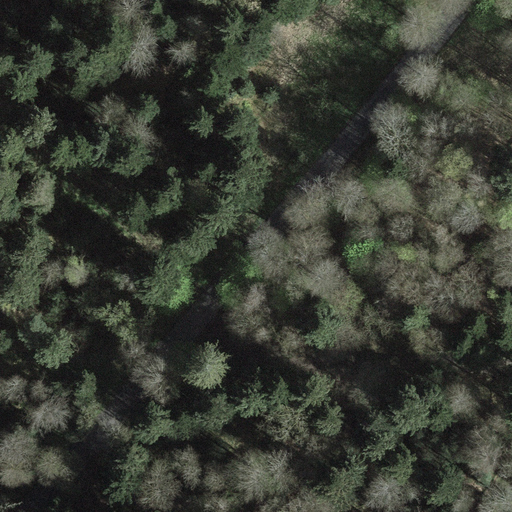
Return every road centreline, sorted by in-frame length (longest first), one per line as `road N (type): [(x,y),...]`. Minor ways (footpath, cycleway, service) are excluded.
road 1 (tertiary): [(41,511),(456,0)]
road 2 (track): [(511,367),(263,352),(201,323)]
